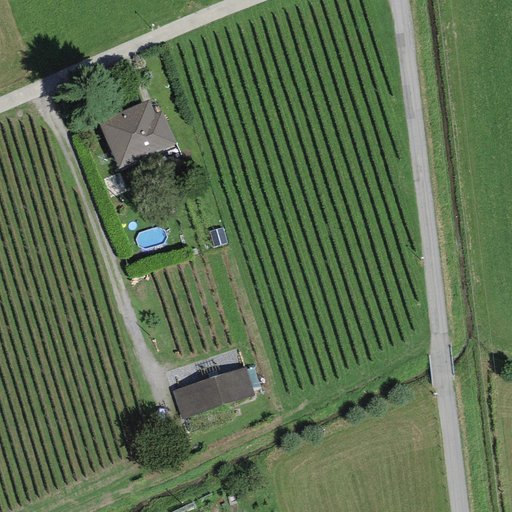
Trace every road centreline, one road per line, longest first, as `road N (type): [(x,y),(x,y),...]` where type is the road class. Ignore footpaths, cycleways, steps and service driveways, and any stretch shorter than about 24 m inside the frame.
road 1 (unclassified): [(397,0),(459,511)]
road 2 (unclassified): [(0,107),(245,0)]
